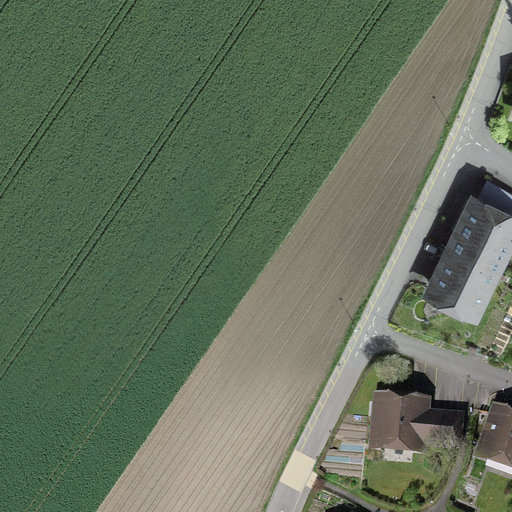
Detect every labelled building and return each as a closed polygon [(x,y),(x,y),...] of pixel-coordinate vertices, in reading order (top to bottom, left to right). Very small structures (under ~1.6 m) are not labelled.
[(511,227),(511,217),(476,201),(433,291),(473,309),(511,227)] [(424,404),(379,401),(377,445),(420,448),(424,404)] [(511,464),(511,417),(497,412),(483,454),(511,464)] [(447,417),(432,416),(430,444),(444,445),(447,417)] [(461,418),(447,417),(444,445),(459,447),(461,418)]
